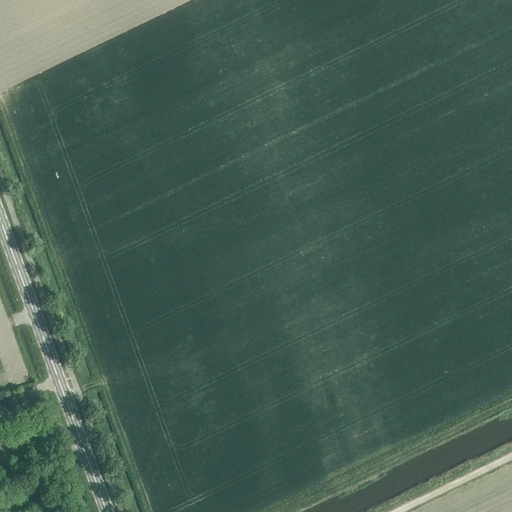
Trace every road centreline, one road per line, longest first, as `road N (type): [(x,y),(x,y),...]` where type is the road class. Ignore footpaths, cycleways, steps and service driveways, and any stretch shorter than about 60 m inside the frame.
road 1 (secondary): [(105,511),(0,220)]
road 2 (track): [(396,511),(511,456)]
